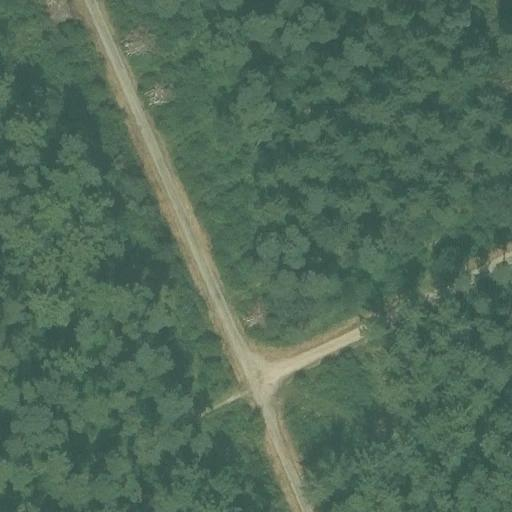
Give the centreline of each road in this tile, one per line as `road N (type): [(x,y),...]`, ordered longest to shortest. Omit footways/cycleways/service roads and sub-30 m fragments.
road 1 (track): [(0,509),(511,257)]
road 2 (track): [(80,0),(306,511)]
